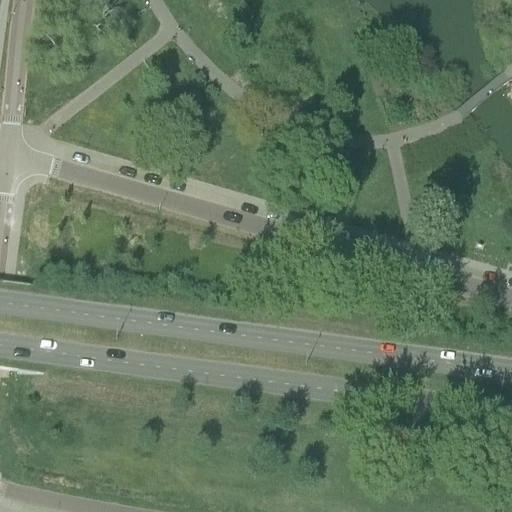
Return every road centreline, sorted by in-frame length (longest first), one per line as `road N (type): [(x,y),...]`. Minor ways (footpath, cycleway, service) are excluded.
road 1 (unclassified): [(511,299),(8,156)]
road 2 (primary): [(0,347),(511,416)]
road 3 (primary): [(511,373),(0,305)]
road 4 (residential): [(8,156),(23,0)]
